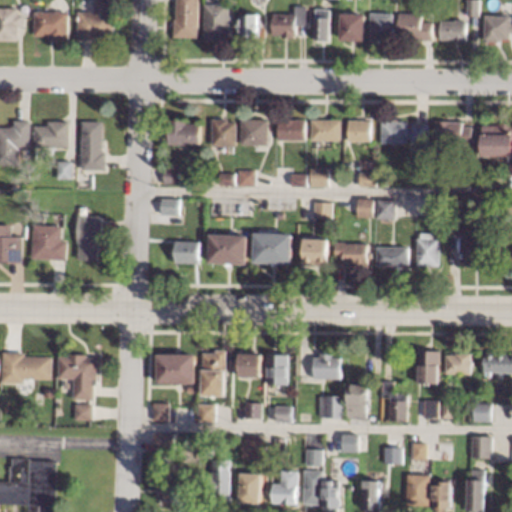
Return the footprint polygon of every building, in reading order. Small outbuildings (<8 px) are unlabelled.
[(116,0),(116,35),(102,34),(102,39),(79,39),(80,11),(96,11),(96,0),(116,0)] [(200,0),(200,38),(176,38),(176,18),(179,18),(179,0),(200,0)] [(480,0),(480,16),(468,16),(468,0),(480,0)] [(231,37),(205,37),(205,3),(232,3),(231,37)] [(310,25),(298,25),(298,38),(285,37),(285,35),(274,34),(274,13),(297,13),(297,5),(310,5),(310,25)] [(21,14),(27,14),(27,27),(20,27),(20,42),(0,41),(0,7),(21,7),(21,14)] [(331,39),(316,39),(316,9),(331,9),(331,39)] [(69,40),(52,40),(52,35),(36,35),(36,10),(69,11),(69,40)] [(366,40),(343,40),(343,12),(367,12),(366,40)] [(425,21),(436,21),(436,39),(400,39),(400,12),(425,12),(425,21)] [(261,37),(245,36),(245,34),(240,34),(240,15),(249,15),(249,13),(261,14),(261,37)] [(395,40),(372,40),(372,13),(395,13),(395,40)] [(511,38),(502,38),(502,41),(486,41),(486,15),(511,15),(511,38)] [(468,40),(442,40),(442,20),(456,20),(456,18),(468,18),(468,40)] [(231,121),(238,121),(238,145),(214,145),(214,117),(231,118),(231,121)] [(189,122),(203,122),(203,146),(170,145),(170,119),(189,119),(189,122)] [(270,144),(243,144),(243,119),(270,119),(270,144)] [(307,140),(281,140),(281,119),(307,119),(307,140)] [(343,141),(313,141),(313,119),(343,120),(343,141)] [(373,141),(351,141),(351,119),(373,119),(373,141)] [(32,148),(21,148),(21,164),(0,163),(0,126),(16,126),(16,120),(32,120),(32,148)] [(105,152),(108,152),(108,169),(83,169),(84,120),(105,120),(105,152)] [(409,127),(414,127),(414,122),(431,122),(431,140),(414,140),(414,137),(409,137),(409,143),(382,142),(382,120),(409,120),(409,127)] [(464,126),(475,126),(475,144),(447,144),(447,140),(437,140),(437,120),(464,121),(464,126)] [(71,147),(36,146),(36,125),(50,125),(50,121),(71,121),(71,147)] [(511,123),(511,175),(511,156),(483,156),(483,123),(511,123)] [(74,161),(74,179),(59,179),(59,160),(74,161)] [(182,167),(181,184),(164,184),(164,167),(182,167)] [(258,170),(257,186),(239,185),(240,169),(258,170)] [(237,171),(237,185),(222,184),(222,171),(237,171)] [(379,172),(378,186),(361,185),(361,171),(379,172)] [(309,173),(309,186),(292,185),(293,172),(309,173)] [(330,174),(330,186),(311,186),(312,173),(330,174)] [(389,177),(389,186),(381,186),(382,177),(389,177)] [(182,198),(181,215),(162,214),(163,197),(182,198)] [(375,198),(374,217),(359,216),(359,197),(375,198)] [(397,217),(377,217),(377,198),(397,198),(397,217)] [(449,219),(428,219),(428,198),(449,199),(449,219)] [(334,202),(333,223),(315,222),(316,201),(334,202)] [(105,216),(102,247),(101,246),(100,260),(80,258),(82,243),(78,242),(80,214),(105,216)] [(468,234),(450,234),(451,214),(469,215),(468,234)] [(65,225),(64,239),(70,240),(69,260),(33,258),(36,223),(65,225)] [(15,235),(25,235),(25,262),(0,262),(0,224),(15,224),(15,235)] [(435,238),(443,238),(443,265),(419,265),(419,237),(421,237),(422,231),(435,231),(435,238)] [(295,234),(294,264),(255,262),(257,232),(295,234)] [(251,234),(249,264),(211,262),(212,233),(251,234)] [(331,238),(329,265),(305,264),(306,237),(331,238)] [(497,261),(481,261),(481,265),(462,265),(462,239),(498,240),(497,261)] [(203,241),(202,263),(176,262),(177,240),(203,241)] [(347,242),(370,243),(370,267),(353,267),(353,265),(346,265),(346,257),(337,257),(337,240),(347,241),(347,242)] [(411,265),(378,265),(378,246),(411,246),(411,265)] [(228,394),(204,394),(204,352),(217,352),(217,349),(228,349),(228,394)] [(441,383),(421,383),(421,350),(441,350),(441,383)] [(472,372),(447,372),(447,354),(456,354),(456,351),(472,351),(472,372)] [(28,356),(56,356),(56,377),(26,377),(26,383),(4,382),(4,352),(28,352),(28,356)] [(511,373),(485,373),(485,352),(511,352),(511,373)] [(197,383),(159,383),(159,353),(198,353),(197,383)] [(263,375),(240,375),(241,353),(263,353),(263,375)] [(290,383),(269,383),(269,353),(290,353),(290,383)] [(335,356),(343,356),(343,377),(316,377),(316,356),(323,356),(323,353),(335,353),(335,356)] [(90,357),(100,357),(100,385),(96,385),(96,399),(76,399),(76,378),(61,378),(61,356),(71,356),(71,354),(90,354),(90,357)] [(396,392),(409,392),(409,420),(390,420),(390,396),(383,396),(384,380),(396,380),(396,392)] [(369,417),(349,417),(350,383),(369,383),(369,417)] [(347,396),(346,417),(321,416),(322,395),(347,396)] [(442,416),(425,416),(425,419),(417,418),(417,405),(426,405),(426,398),(442,398),(442,416)] [(95,419),(77,419),(77,402),(95,402),(95,419)] [(263,418),(247,418),(247,402),(263,402),(263,418)] [(453,417),(444,417),(444,402),(453,402),(453,417)] [(170,419),(155,419),(155,403),(171,403),(170,419)] [(493,421),(474,420),(474,403),(493,403),(493,421)] [(217,419),(200,419),(200,404),(217,404),(217,419)] [(293,421),(278,421),(278,406),(293,406),(293,421)] [(311,420),(300,420),(300,412),(311,412),(311,420)] [(176,451),(154,451),(154,433),(176,433),(176,451)] [(358,434),(340,434),(340,452),(358,452),(358,434)] [(493,457),(473,457),(473,435),(494,435),(493,457)] [(287,438),(285,454),(275,453),(276,437),(287,438)] [(267,440),(266,459),(242,457),(244,438),(267,440)] [(214,457),(202,457),(202,441),(213,441),(214,441),(214,457)] [(452,459),(437,459),(437,442),(453,442),(452,459)] [(428,459),(415,459),(415,443),(428,443),(428,459)] [(382,463),(401,464),(401,447),(383,446),(382,463)] [(325,465),(307,465),(307,449),(325,449),(325,465)] [(54,511),(0,511),(0,481),(9,482),(9,466),(12,466),(12,458),(31,458),(31,460),(57,461),(54,511)] [(300,470),(298,504),(273,502),(275,481),(282,482),(283,468),(300,470)] [(486,469),(486,480),(488,480),(487,509),(484,509),(484,511),(471,511),(471,508),(470,508),(471,478),(473,478),(473,468),(486,469)] [(325,469),(324,504),(304,503),(305,469),(325,469)] [(232,502),(215,502),(215,493),(211,493),(211,476),(214,476),(214,470),(232,470),(232,502)] [(265,473),(263,502),(242,501),(243,472),(265,473)] [(430,504),(408,504),(408,473),(430,473),(430,504)] [(190,501),(166,501),(166,480),(190,481),(190,501)] [(342,505),(339,505),(339,511),(325,511),(325,480),(342,480),(342,505)] [(383,511),(365,511),(365,480),(366,480),(383,480),(383,511)] [(454,506),(447,506),(447,511),(439,511),(439,506),(434,506),(434,483),(438,483),(438,480),(454,480),(454,506)]
